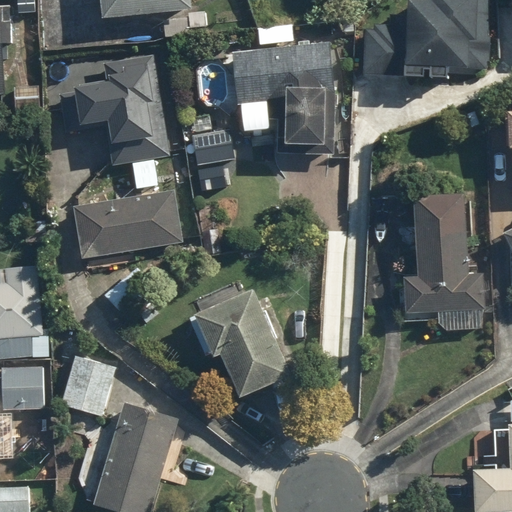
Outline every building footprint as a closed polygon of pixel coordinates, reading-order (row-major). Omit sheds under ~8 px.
[(46,0),(20,0),(22,17),(47,16),(46,0)] [(111,0),(111,16),(206,15),(206,0),(111,0)] [(416,0),(416,22),(372,22),(371,75),(409,75),(409,83),(466,83),(466,64),(487,64),(487,39),(494,39),(494,0),(416,0)] [(19,17),(0,16),(0,93),(10,94),(12,45),(18,45),(19,17)] [(303,20),(257,22),(258,42),(304,41),(303,20)] [(344,48),(239,49),(240,104),(250,104),(251,127),(277,127),(277,116),(283,116),(283,151),(345,151),(344,48)] [(160,54),(62,69),(72,131),(112,125),(118,166),(139,163),(143,184),(163,181),(159,156),(176,153),(160,54)] [(48,86),(20,84),(18,113),(46,115),(48,86)] [(243,141),(196,146),(198,166),(245,161),(243,141)] [(180,190),(77,204),(85,258),(188,243),(180,190)] [(477,193),(426,191),(422,277),(418,276),(417,306),(489,309),(491,271),(474,270),(477,193)] [(161,281),(146,264),(110,295),(125,313),(161,281)] [(47,269),(0,270),(0,360),(52,358),(47,269)] [(302,375),(265,287),(205,312),(223,355),(231,352),(250,397),(302,375)] [(175,307),(164,293),(136,315),(147,329),(175,307)] [(122,362),(75,351),(62,407),(108,418),(122,362)] [(8,367),(9,409),(49,408),(49,366),(8,367)] [(0,467),(3,467),(3,455),(20,454),(19,433),(2,433),(1,396),(0,396),(0,467)] [(131,511),(157,511),(185,417),(131,402),(102,503),(131,511)] [(511,465),(484,466),(484,507),(511,507),(511,465)] [(37,511),(37,485),(0,486),(0,511),(37,511)]
